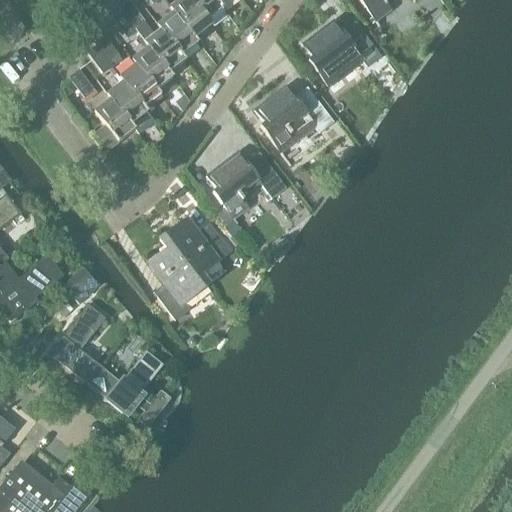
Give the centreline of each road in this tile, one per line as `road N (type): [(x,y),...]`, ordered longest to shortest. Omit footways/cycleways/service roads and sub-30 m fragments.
road 1 (unclassified): [(109,0),(40,95),(124,211),(158,185),(291,0)]
road 2 (unclassified): [(390,511),(511,343)]
